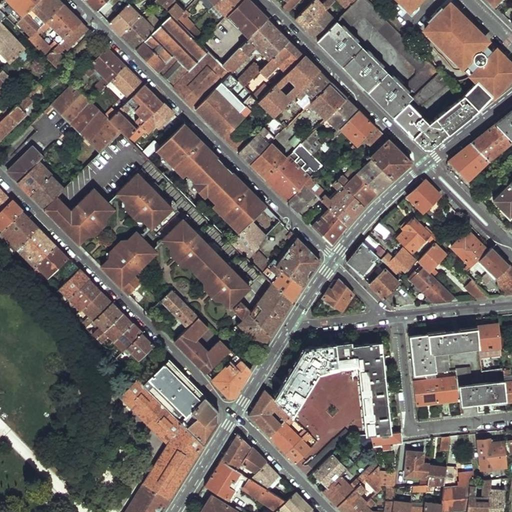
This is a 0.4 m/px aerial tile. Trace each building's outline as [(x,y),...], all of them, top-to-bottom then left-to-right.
[(0,0),(0,1),(17,19),(36,0),(0,0)] [(36,0),(17,19),(31,33),(41,24),(46,19),(63,2),(61,0),(36,0)] [(87,0),(91,4),(97,10),(106,0),(87,0)] [(108,0),(106,0),(97,10),(104,16),(114,5),(108,0)] [(175,0),(159,0),(169,10),(177,1),(175,0)] [(217,0),(215,3),(226,14),(227,14),(240,0),(217,0)] [(249,0),(240,0),(227,14),(239,24),(237,26),(242,30),(260,11),(253,3),(249,0)] [(288,0),(283,6),(288,11),(299,0),(288,0)] [(314,0),(295,18),(300,23),(306,28),(328,8),(320,0),(314,0)] [(336,0),(335,1),(338,4),(341,0),(349,9),(358,0),(336,0)] [(358,0),(349,9),(341,17),(350,26),(359,17),(366,17),(417,68),(417,74),(406,84),(417,94),(441,72),(368,0),(358,0)] [(398,0),(408,10),(418,0),(398,0)] [(0,1),(0,9),(6,15),(14,23),(17,19),(0,1)] [(177,1),(169,10),(170,11),(172,13),(178,19),(183,13),(186,10),(177,1)] [(63,2),(46,19),(59,32),(54,38),(56,40),(54,42),(56,44),(81,20),(73,12),(63,2)] [(128,3),(110,22),(117,29),(122,34),(140,16),(128,3)] [(463,94),(478,109),(492,96),(493,97),(509,81),(509,80),(511,76),(510,74),(511,72),(511,63),(501,53),(501,54),(497,50),(495,53),(494,52),(490,56),(482,48),(485,44),(484,43),(487,41),(483,37),(484,36),(455,8),(454,8),(450,5),(448,7),(447,6),(440,13),(441,14),(435,21),(434,19),(427,26),(428,27),(425,30),(427,31),(426,32),(424,34),(457,67),(461,64),(462,66),(465,63),(465,64),(472,57),(481,65),(474,72),(474,73),(472,75),(476,79),(475,80),(476,81),(463,94)] [(328,8),(306,28),(312,35),(317,40),(336,21),(337,21),(330,14),(334,11),(330,6),(328,8)] [(260,11),(242,30),(249,37),(268,18),(260,11)] [(156,30),(137,49),(152,65),(164,76),(196,108),(232,72),(231,72),(222,63),(207,48),(200,41),(189,30),(188,30),(178,19),(172,13),(169,17),(156,30)] [(183,13),(178,19),(188,30),(189,30),(194,25),(183,13)] [(140,16),(122,34),(130,42),(137,49),(156,30),(141,16),(140,16)] [(230,55),(222,63),(231,72),(256,47),(269,60),(288,39),(278,29),(268,18),(249,37),(230,55)] [(17,19),(14,23),(28,37),(31,33),(17,19)] [(53,48),(46,55),(55,65),(56,64),(65,55),(59,48),(71,37),(74,40),(88,26),(85,24),(81,20),(56,44),(53,48)] [(1,21),(0,21),(0,51),(9,62),(25,46),(1,21)] [(336,21),(317,40),(325,49),(355,78),(386,109),(393,116),(408,102),(402,96),(406,92),(403,89),(405,86),(393,74),(391,76),(382,67),(383,64),(368,49),(366,51),(357,42),(359,39),(343,23),(341,26),(336,21)] [(31,33),(28,37),(46,55),(53,48),(37,32),(43,27),(41,24),(31,33)] [(194,25),(189,30),(200,41),(206,36),(194,25)] [(206,36),(200,41),(207,48),(222,63),(230,55),(208,33),(206,36)] [(261,67),(260,69),(266,75),(285,56),(291,62),(288,66),(291,68),(304,55),(297,48),(288,39),(269,60),(261,67)] [(495,53),(497,50),(487,41),(484,43),(485,44),(482,48),(490,56),(494,52),(495,53)] [(108,46),(80,73),(86,78),(96,68),(104,76),(95,84),(100,89),(108,82),(126,64),(117,55),(108,46)] [(268,91),(260,100),(268,109),(274,114),(274,115),(290,99),(287,97),(286,99),(277,90),(279,88),(278,87),(280,85),(279,84),(289,76),(298,85),(293,89),(296,92),(319,69),(313,63),(304,55),(291,68),(268,91)] [(465,64),(474,72),(481,65),(472,57),(465,64)] [(255,61),(238,78),(245,85),(253,76),(260,69),(261,67),(255,61)] [(126,64),(108,82),(110,83),(112,81),(129,98),(144,83),(135,74),(126,64)] [(284,69),(265,88),(268,91),(291,68),(288,66),(285,69),(284,69)] [(3,68),(0,70),(0,91),(13,78),(3,68)] [(319,69),(296,92),(302,98),(307,92),(314,99),(331,81),(325,76),(319,69)] [(232,72),(196,108),(224,136),(235,126),(259,101),(259,99),(245,85),(238,78),(232,72)] [(417,94),(413,98),(421,107),(452,83),(441,72),(417,94)] [(253,76),(245,85),(259,99),(260,100),(268,91),(265,88),(253,76)] [(314,99),(311,101),(327,117),(346,97),(339,90),(331,81),(314,99)] [(109,118),(72,82),(53,101),(102,151),(122,131),(109,118)] [(129,98),(121,106),(124,108),(126,110),(130,106),(139,115),(134,119),(139,124),(162,101),(153,91),(144,83),(129,98)] [(0,120),(0,138),(26,113),(23,110),(28,105),(25,101),(29,97),(26,94),(0,120)] [(408,102),(393,116),(425,148),(430,147),(478,109),(463,94),(452,104),(449,102),(445,105),(447,107),(428,123),(424,118),(426,116),(423,113),(420,115),(408,102)] [(346,97),(327,117),(339,128),(358,108),(352,103),(346,97)] [(102,151),(53,101),(51,103),(53,105),(100,153),(102,151)] [(135,128),(127,136),(133,142),(145,129),(147,132),(155,124),(158,127),(164,120),(168,120),(170,118),(168,116),(173,111),(162,101),(139,124),(135,128)] [(368,118),(358,108),(339,128),(327,140),(329,142),(344,128),(359,144),(376,127),(368,118)] [(511,109),(495,124),(511,140),(511,138),(511,109)] [(117,110),(109,118),(122,131),(127,136),(135,128),(120,113),(117,110)] [(220,158),(183,121),(159,145),(187,173),(196,183),(206,193),(216,202),(243,229),(267,205),(229,168),(225,173),(215,163),(220,158)] [(249,140),(239,151),(251,163),(271,142),(264,136),(270,129),(265,124),(249,140)] [(471,143),(487,159),(508,142),(510,144),(511,142),(511,140),(495,124),(471,143)] [(235,126),(224,136),(239,151),(249,140),(235,126)] [(376,127),(359,144),(370,155),(393,178),(402,170),(411,162),(390,141),(388,139),(374,153),(365,143),(368,140),(372,143),(382,133),(376,127)] [(154,140),(142,152),(148,157),(156,148),(159,145),(154,140)] [(329,142),(327,140),(322,145),(326,150),(331,144),(329,142)] [(271,142),(251,163),(266,178),(288,156),(272,141),(271,142)] [(288,156),(266,178),(288,200),(303,185),(307,181),(310,177),(323,164),(313,154),(302,143),(288,156)] [(471,143),(449,161),(468,180),(488,161),(487,159),(471,143)] [(34,145),(7,170),(18,181),(38,160),(43,154),(34,145)] [(187,173),(159,145),(156,148),(184,176),(187,173)] [(370,160),(358,172),(359,172),(378,192),(379,192),(385,186),(393,178),(370,155),(367,157),(370,160)] [(38,160),(18,181),(31,193),(50,173),(51,173),(38,160)] [(138,172),(117,193),(125,201),(129,197),(149,217),(145,221),(171,247),(174,244),(193,263),(190,266),(203,280),(206,276),(225,296),(222,300),(229,307),(250,285),(138,172)] [(343,173),(338,179),(364,206),(364,205),(378,192),(359,172),(354,177),(359,182),(355,185),(351,181),(343,173)] [(31,193),(44,208),(57,195),(65,188),(50,173),(31,193)] [(310,177),(307,181),(316,191),(322,197),(326,193),(310,177)] [(326,193),(322,197),(331,206),(348,224),(349,224),(364,206),(338,179),(334,183),(341,191),(333,198),(327,192),(326,193)] [(424,180),(406,196),(422,212),(440,196),(424,180)] [(288,200),(298,210),(316,191),(307,181),(303,185),(288,200)] [(511,182),(494,201),(509,216),(511,212),(511,182)] [(206,193),(196,183),(194,186),(204,195),(206,193)] [(0,186),(0,207),(1,209),(11,198),(0,186)] [(71,210),(59,222),(80,244),(86,237),(83,234),(105,212),(109,215),(116,208),(94,187),(71,210)] [(57,195),(44,208),(59,222),(71,210),(57,195)] [(125,201),(124,206),(139,222),(145,221),(149,217),(129,197),(125,201)] [(1,209),(0,209),(0,227),(2,229),(22,209),(11,198),(1,209)] [(243,229),(216,202),(213,205),(240,232),(243,229)] [(267,205),(232,241),(248,257),(254,251),(263,239),(267,234),(271,230),(280,219),(267,205)] [(331,206),(313,225),(332,244),(348,224),(331,206)] [(2,229),(0,230),(0,238),(1,237),(5,239),(8,235),(14,242),(9,248),(13,253),(19,247),(39,227),(22,209),(2,229)] [(105,212),(83,234),(86,237),(93,238),(109,221),(109,215),(105,212)] [(404,231),(397,237),(411,251),(424,239),(428,242),(431,239),(433,240),(435,238),(424,228),(422,230),(412,219),(402,228),(404,231)] [(379,223),(373,230),(383,240),(390,232),(379,223)] [(39,227),(19,247),(37,264),(57,244),(39,227)] [(292,230),(287,235),(293,242),(297,236),(292,230)] [(109,260),(102,266),(131,296),(144,284),(135,275),(158,252),(137,231),(131,237),(133,240),(111,262),(109,260)] [(471,268),(488,251),(470,234),(461,243),(458,241),(452,248),(471,268)] [(362,242),(372,253),(379,245),(369,235),(362,242)] [(109,252),(109,260),(111,262),(133,240),(131,237),(125,236),(109,252)] [(279,262),(276,266),(303,286),(303,285),(320,259),(297,236),(293,242),(279,262)] [(347,262),(360,274),(372,261),(377,265),(380,262),(372,253),(362,242),(347,262)] [(57,244),(37,264),(48,276),(59,265),(68,256),(57,244)] [(171,247),(171,254),(184,268),(190,267),(190,266),(193,263),(174,244),(171,247)] [(444,254),(433,244),(416,262),(420,265),(432,277),(436,273),(431,268),(444,254)] [(471,268),(465,273),(475,282),(477,284),(491,269),(498,277),(497,278),(499,287),(507,295),(511,294),(511,267),(510,266),(491,247),(488,251),(471,268)] [(380,262),(392,275),(399,269),(402,273),(414,262),(401,249),(390,259),(386,256),(380,262)] [(254,251),(248,257),(268,277),(276,266),(279,262),(274,258),(268,265),(266,261),(267,260),(262,256),(261,258),(254,251)] [(64,293),(59,298),(63,303),(89,277),(79,267),(68,256),(59,265),(70,276),(59,287),(64,293)] [(432,277),(420,265),(409,276),(418,285),(416,287),(419,290),(421,288),(435,303),(458,301),(432,277)] [(276,266),(268,277),(273,282),(293,302),(303,286),(276,266)] [(395,289),(399,285),(384,270),(369,284),(383,299),(395,289)] [(203,280),(202,286),(216,300),(222,300),(225,296),(206,276),(203,280)] [(89,277),(63,303),(68,307),(75,301),(82,308),(101,290),(89,277)] [(322,297),(342,311),(353,295),(338,280),(332,289),(329,288),(322,297)] [(240,301),(233,310),(243,319),(238,324),(259,344),(261,343),(264,346),(293,302),(273,282),(250,311),(240,301)] [(477,284),(475,282),(468,288),(476,299),(478,298),(490,297),(477,284)] [(171,289),(159,300),(173,313),(184,302),(171,289)] [(383,299),(389,304),(400,295),(395,289),(383,299)] [(101,290),(82,308),(93,320),(112,301),(101,290)] [(99,326),(93,332),(97,336),(122,311),(112,301),(93,320),(99,326)] [(184,302),(173,313),(187,326),(197,315),(184,302)] [(122,311),(97,336),(101,341),(108,334),(113,339),(132,321),(122,311)] [(208,326),(197,315),(187,326),(185,328),(174,340),(196,362),(202,356),(196,350),(199,346),(194,341),(208,326)] [(118,345),(112,352),(116,356),(127,346),(142,331),(132,321),(113,339),(118,345)] [(501,348),(499,324),(478,327),(478,329),(480,347),(480,350),(481,358),(502,356),(501,350),(501,348)] [(438,374),(449,373),(447,351),(480,347),(478,329),(409,336),(413,376),(425,375),(431,374),(434,374),(438,374)] [(142,331),(127,346),(138,358),(154,343),(142,331)] [(231,348),(221,338),(206,353),(199,346),(196,350),(202,356),(196,362),(206,372),(224,354),(228,351),(231,348)] [(272,398),(290,416),(317,374),(329,372),(328,369),(358,366),(366,436),(369,436),(390,434),(379,343),(350,346),(350,343),(304,348),(272,398)] [(228,351),(224,354),(230,360),(236,365),(242,359),(231,348),(228,351)] [(168,358),(143,384),(203,444),(211,431),(217,422),(219,420),(219,409),(180,369),(168,358)] [(230,360),(212,379),(229,396),(234,395),(251,368),(242,359),(236,365),(230,360)] [(503,371),(489,373),(490,384),(473,386),(470,369),(456,371),(456,372),(457,378),(460,402),(460,407),(505,401),(504,383),(504,378),(503,373),(503,371)] [(425,375),(413,376),(414,383),(427,382),(425,375)] [(457,378),(435,381),(438,405),(460,402),(457,378)] [(168,443),(125,511),(160,511),(191,465),(203,444),(143,384),(139,379),(129,388),(123,382),(115,391),(168,443)] [(438,405),(435,381),(427,382),(414,383),(416,407),(438,405)] [(269,438),(282,424),(279,420),(278,421),(273,416),(270,419),(268,417),(273,412),(284,422),(290,416),(272,398),(264,390),(248,416),(269,438)] [(307,432),(304,429),(297,435),(289,426),(295,420),(290,416),(284,422),(282,424),(269,438),(285,454),(307,432)] [(346,440),(345,431),(335,440),(334,440),(309,465),(315,471),(331,455),(346,440)] [(295,465),(311,449),(305,442),(311,436),(307,432),(285,454),(295,465)] [(373,449),(374,453),(382,452),(383,457),(392,456),(392,445),(401,444),(400,433),(390,434),(369,436),(373,449)] [(251,480),(265,463),(237,434),(229,448),(220,461),(243,476),(246,478),(251,480)] [(366,436),(355,436),(368,453),(373,449),(369,436),(366,436)] [(489,440),(479,441),(481,470),(504,467),(503,443),(490,445),(489,440)] [(428,469),(428,466),(422,465),(424,455),(409,453),(405,476),(426,479),(428,469)] [(343,476),(348,471),(331,455),(315,471),(313,473),(329,489),(343,476)] [(205,486),(228,501),(243,476),(220,461),(212,474),(205,486)] [(474,482),(472,461),(468,461),(469,466),(463,467),(465,482),(469,482),(474,482)] [(266,489),(278,476),(265,463),(251,480),(266,489)] [(445,466),(446,465),(443,465),(442,468),(428,469),(426,479),(425,487),(425,492),(429,492),(430,485),(439,485),(443,485),(445,466)] [(454,484),(456,468),(445,466),(443,485),(454,484)] [(340,511),(358,511),(367,504),(361,497),(366,491),(364,488),(367,485),(377,495),(381,492),(378,474),(378,470),(371,477),(337,508),(340,511)] [(337,508),(371,477),(367,473),(359,480),(360,481),(354,487),(343,476),(329,489),(323,494),(337,508)] [(395,488),(397,474),(391,473),(390,475),(388,487),(395,488)] [(388,487),(390,475),(378,474),(381,492),(386,488),(388,487)] [(266,489),(269,492),(281,479),(278,476),(266,489)] [(266,489),(251,480),(246,478),(244,481),(246,483),(243,490),(258,500),(257,501),(274,511),(275,511),(285,502),(278,497),(269,492),(266,489)] [(486,511),(500,511),(504,491),(499,490),(499,484),(510,484),(511,478),(491,480),(486,511)] [(486,511),(491,480),(484,481),(481,497),(474,496),(468,495),(466,507),(465,511),(486,511)] [(388,487),(386,488),(383,511),(374,511),(369,511),(367,510),(373,504),(373,503),(375,501),(373,499),(367,504),(358,511),(391,511),(393,502),(395,488),(388,487)] [(468,495),(469,487),(460,487),(443,489),(441,504),(440,510),(466,507),(468,495)] [(275,511),(309,511),(311,510),(294,493),(292,495),(285,502),(275,511)] [(285,502),(292,495),(289,493),(285,496),(280,493),(278,497),(285,502)] [(246,511),(242,509),(238,507),(236,511),(211,497),(201,511),(246,511)] [(439,511),(440,510),(441,504),(423,501),(423,504),(421,511),(439,511)] [(408,511),(409,506),(410,504),(393,502),(391,511),(408,511)]
